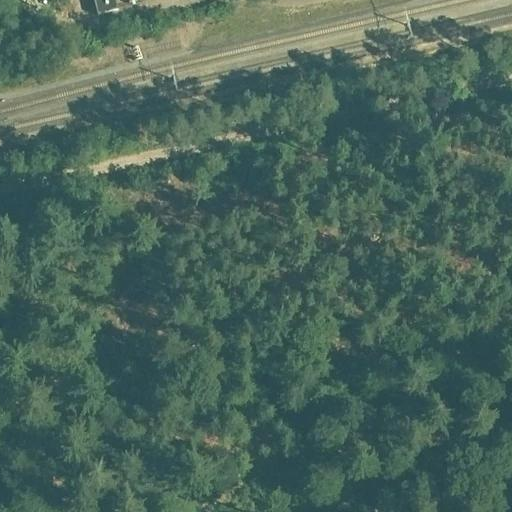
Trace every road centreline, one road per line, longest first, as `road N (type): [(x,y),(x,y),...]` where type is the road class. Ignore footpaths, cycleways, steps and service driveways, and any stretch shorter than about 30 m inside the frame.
road 1 (track): [(144,164),(511,80)]
road 2 (track): [(0,195),(144,164)]
